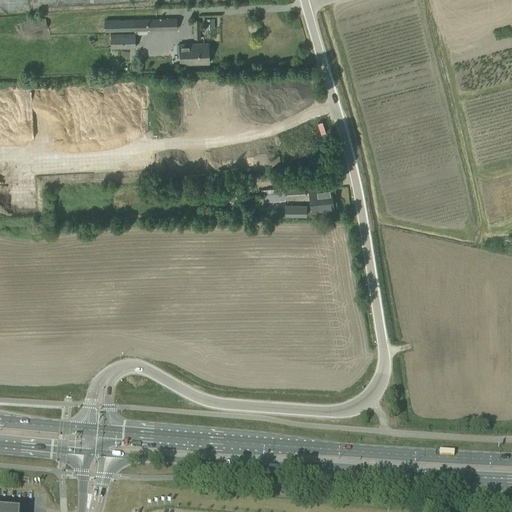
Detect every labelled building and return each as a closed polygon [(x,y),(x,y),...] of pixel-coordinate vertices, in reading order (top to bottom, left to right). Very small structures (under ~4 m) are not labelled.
[(32,21),(20,24),(23,34),(47,28),(44,19),(33,22),(32,21)] [(175,19),(117,20),(117,32),(137,32),(147,31),(176,31),(175,19)] [(132,35),(108,35),(109,49),(133,49),(132,35)] [(207,43),(178,45),(179,65),(208,64),(207,43)] [(107,92),(98,92),(98,119),(107,119),(107,92)] [(279,202),(279,190),(271,189),(271,186),(265,185),(265,191),(261,191),(260,201),(279,202)] [(306,199),(305,187),(284,189),(285,200),(306,199)] [(330,190),(308,193),(311,213),(332,210),(330,190)] [(1,196),(2,207),(13,206),(12,195),(1,196)] [(305,207),(285,207),(285,218),(305,217),(305,207)]
